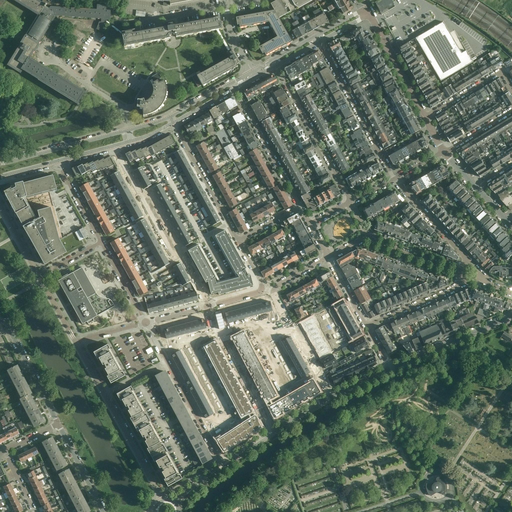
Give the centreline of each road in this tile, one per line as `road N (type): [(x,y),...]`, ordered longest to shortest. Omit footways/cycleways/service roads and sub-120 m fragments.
road 1 (residential): [(162,500),(75,341)]
road 2 (tertiary): [(171,116),(0,165)]
road 3 (residential): [(145,322),(223,464)]
road 4 (residential): [(320,41),(394,178)]
road 5 (residential): [(350,201),(275,65)]
road 6 (residential): [(328,257),(364,237),(461,271)]
road 7 (residential): [(173,121),(238,241)]
road 8 (residential): [(299,206),(234,88)]
road 9 (tertiary): [(389,369),(511,316)]
road 10 (residential): [(145,322),(271,290)]
road 11 (tertiary): [(223,464),(330,397)]
road 12 (tertiary): [(0,312),(57,424)]
road 13 (tertiary): [(55,161),(173,121)]
road 14 (residential): [(330,397),(271,290)]
